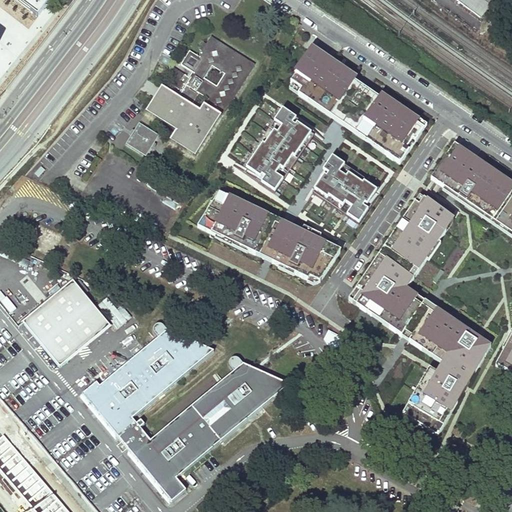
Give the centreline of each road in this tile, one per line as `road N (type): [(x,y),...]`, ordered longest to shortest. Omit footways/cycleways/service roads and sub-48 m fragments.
road 1 (residential): [(0,221),(20,205),(43,205),(325,340),(363,401),(359,431)]
road 2 (residential): [(511,151),(288,0)]
road 3 (residential): [(162,511),(0,316)]
road 4 (tertiary): [(0,171),(133,0)]
road 5 (residential): [(353,441),(263,448),(178,511)]
road 6 (tertiary): [(100,0),(0,128)]
road 7 (residential): [(466,511),(373,462),(353,441)]
